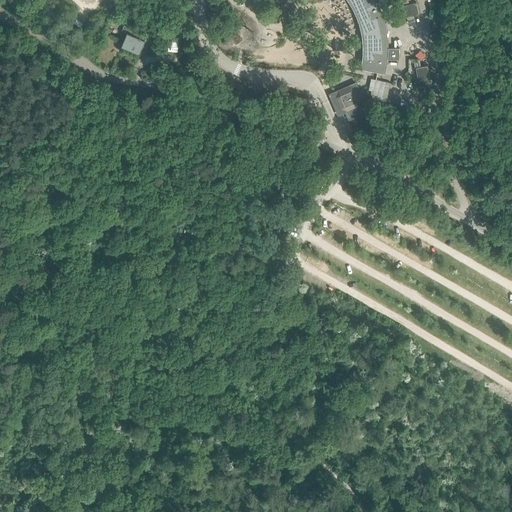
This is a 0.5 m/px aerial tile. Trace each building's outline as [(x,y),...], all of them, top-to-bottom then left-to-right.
[(364,68),(384,73),(386,63),(386,59),(399,59),(399,47),(387,47),(387,43),(387,40),(386,36),(386,32),(385,28),(385,24),(383,15),(379,6),(376,0),(353,0),(355,2),(356,4),(357,7),(359,11),(361,14),(362,16),(362,19),(363,21),(364,24),(365,27),(366,30),(366,34),(366,37),(367,41),(367,44),(367,48),(367,52),(366,60),(365,64),(364,68)] [(416,2),(399,6),(401,17),(419,14),(416,2)] [(336,6),(344,24),(352,21),(345,3),(336,6)] [(139,53),(145,40),(142,38),(133,35),(135,30),(124,25),(122,30),(127,33),(121,45),(122,46),(123,44),(139,51),(139,52),(139,53)] [(427,65),(416,67),(418,79),(429,76),(427,65)] [(371,78),(369,86),(374,87),(373,91),(371,102),(385,105),(390,82),(371,78)] [(430,78),(419,81),(420,86),(431,84),(430,78)] [(355,82),(332,93),(332,98),(333,102),(335,105),(337,109),(341,113),(345,111),(349,119),(368,111),(361,95),(364,93),(362,90),(359,91),(355,82)]
